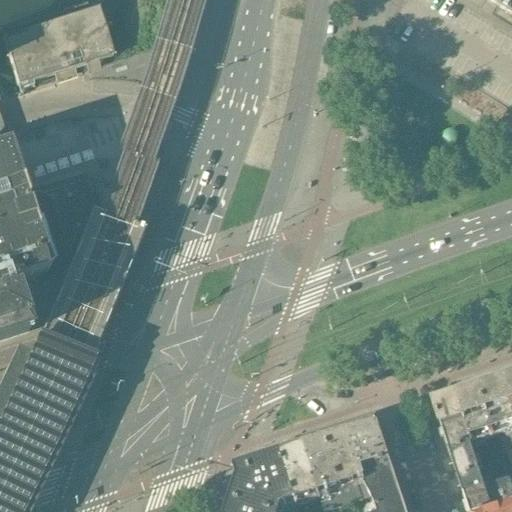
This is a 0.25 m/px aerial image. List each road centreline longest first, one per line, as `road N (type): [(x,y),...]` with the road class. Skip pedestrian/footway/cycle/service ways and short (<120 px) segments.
road 1 (secondary): [(257,249),(324,0)]
road 2 (secondary): [(511,215),(295,292)]
road 3 (secondary): [(302,381),(511,302)]
road 4 (unclassified): [(0,119),(37,107),(117,101),(197,123)]
road 5 (secondary): [(264,0),(229,140)]
road 6 (residential): [(435,511),(394,384)]
road 7 (residential): [(511,71),(402,3)]
road 8 (residential): [(394,384),(511,346)]
road 9 (secondary): [(229,140),(183,254)]
